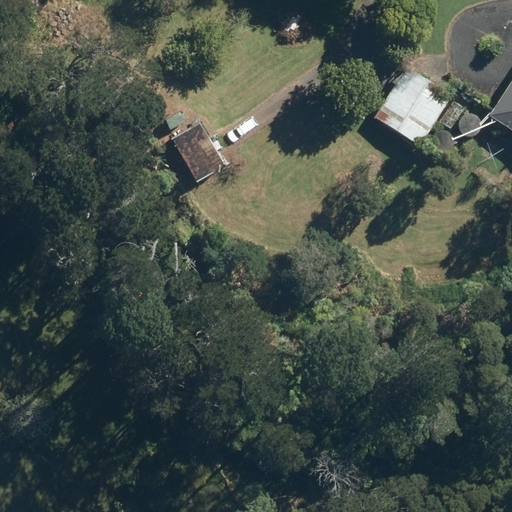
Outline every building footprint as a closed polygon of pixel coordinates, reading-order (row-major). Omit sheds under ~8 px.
[(422,145),(454,94),(407,65),(376,116),(422,145)] [(511,83),(492,114),(511,126),(511,83)] [(181,111),(166,118),(171,128),(185,121),(181,111)] [(187,163),(212,140),(199,126),(174,149),(187,163)] [(222,146),(206,160),(215,171),(231,156),(222,146)] [(254,175),(189,219),(199,233),(263,189),(254,175)]
